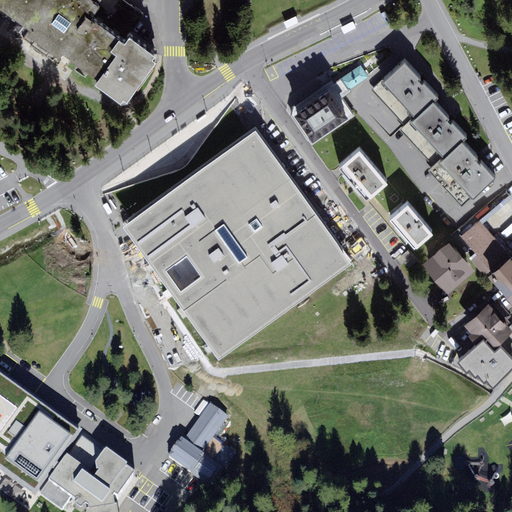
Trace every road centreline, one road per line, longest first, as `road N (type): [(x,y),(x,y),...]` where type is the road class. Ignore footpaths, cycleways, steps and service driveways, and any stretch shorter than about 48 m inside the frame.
road 1 (residential): [(115,273),(77,415),(112,452),(138,450),(164,423),(167,392),(129,306)]
road 2 (unknown): [(511,183),(471,207),(450,209),(364,104),(366,80),(435,14)]
road 3 (residential): [(400,275),(246,60)]
road 4 (residential): [(511,162),(428,0)]
road 5 (residential): [(365,0),(246,60)]
road 6 (residential): [(80,181),(180,104)]
